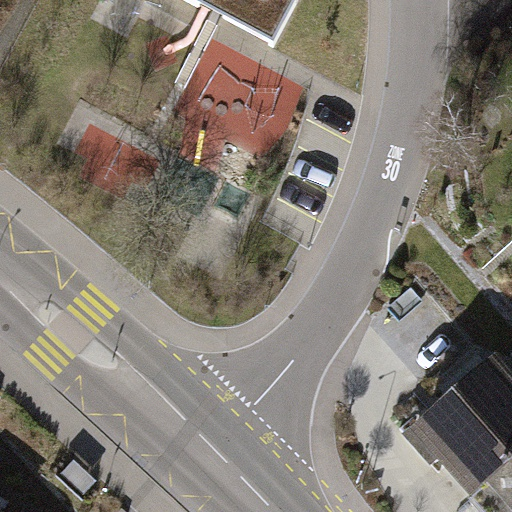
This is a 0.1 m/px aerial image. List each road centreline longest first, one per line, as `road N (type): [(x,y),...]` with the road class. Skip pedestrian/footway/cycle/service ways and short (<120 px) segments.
road 1 (residential): [(213,452),(340,314),(375,241),(422,0)]
road 2 (primary): [(0,266),(213,452)]
